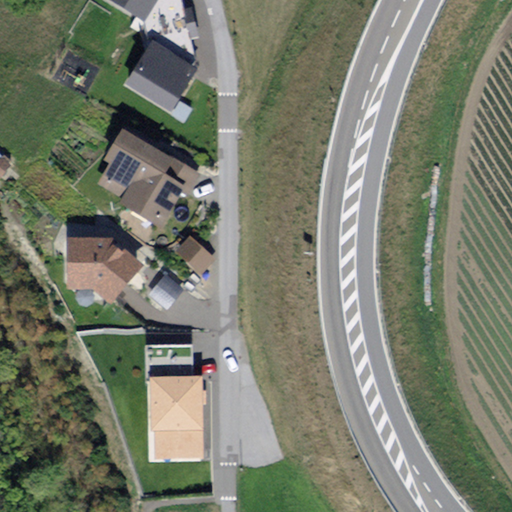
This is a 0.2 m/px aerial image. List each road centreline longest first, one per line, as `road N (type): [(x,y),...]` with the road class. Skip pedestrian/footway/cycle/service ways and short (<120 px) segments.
road 1 (primary): [(429,511),(372,398),(346,255),(371,87),(410,0)]
road 2 (residential): [(210,0),(224,50),(228,511)]
